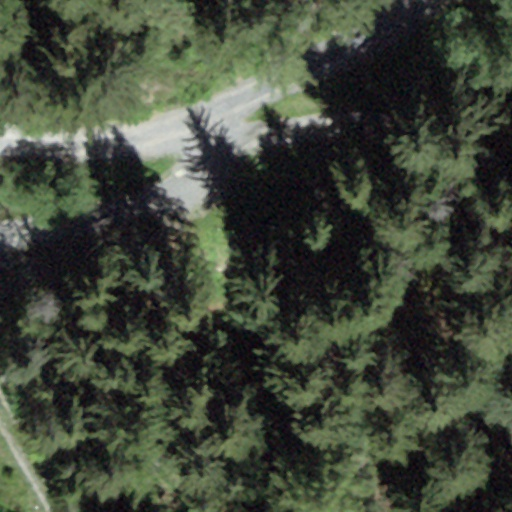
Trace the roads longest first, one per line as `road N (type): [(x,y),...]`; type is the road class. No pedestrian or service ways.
road 1 (track): [(388,0),(208,115)]
road 2 (track): [(0,405),(56,511)]
